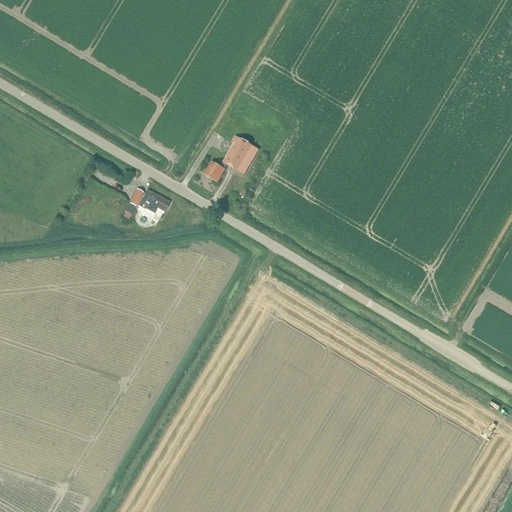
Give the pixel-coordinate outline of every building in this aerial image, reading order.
[(211,162),(204,176),(217,183),(227,166),(244,176),(249,167),(258,151),(259,149),(235,135),(235,136),(231,141),(233,143),(234,143),(223,163),(220,161),(218,166),(217,165),(211,162)] [(103,168),(99,175),(118,186),(122,179),(103,168)] [(98,183),(91,187),(97,195),(104,191),(98,183)] [(131,215),(138,202),(143,193),(137,190),(129,204),(129,203),(124,211),(131,215)] [(163,214),(169,204),(147,191),(138,207),(153,215),(156,210),(163,214)] [(100,499),(105,491),(99,487),(94,495),(100,499)]
